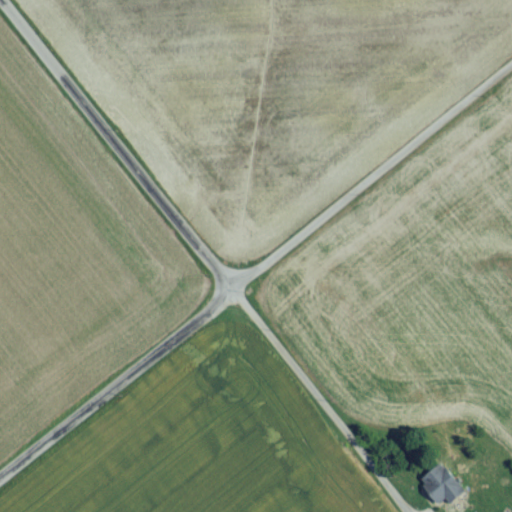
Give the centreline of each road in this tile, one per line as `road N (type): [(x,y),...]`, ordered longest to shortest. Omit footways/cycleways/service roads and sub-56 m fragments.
road 1 (residential): [(232,292),(0,6)]
road 2 (residential): [(232,292),(511,74)]
road 3 (residential): [(0,484),(232,292)]
